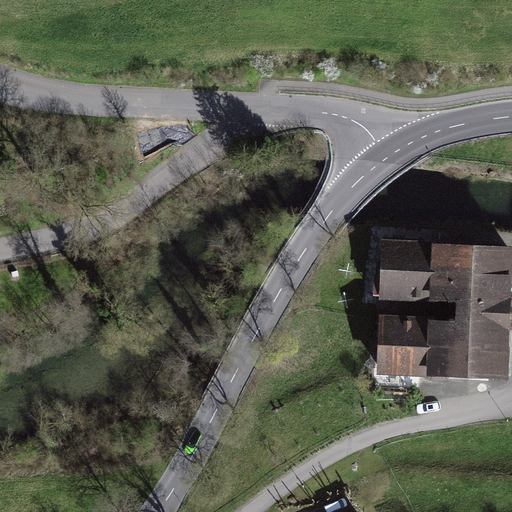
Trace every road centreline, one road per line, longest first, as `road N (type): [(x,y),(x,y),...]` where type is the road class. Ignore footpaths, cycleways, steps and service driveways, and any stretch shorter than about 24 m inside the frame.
road 1 (tertiary): [(158,511),(318,229),(355,182),(412,140)]
road 2 (unclassified): [(412,140),(305,112),(89,104),(0,84)]
